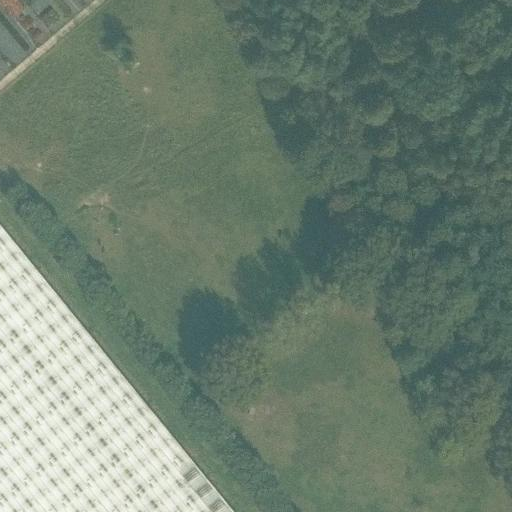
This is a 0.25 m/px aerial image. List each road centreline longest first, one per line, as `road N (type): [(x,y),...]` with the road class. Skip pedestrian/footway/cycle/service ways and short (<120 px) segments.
road 1 (track): [(376,0),(431,298),(511,450)]
road 2 (track): [(0,202),(253,511)]
